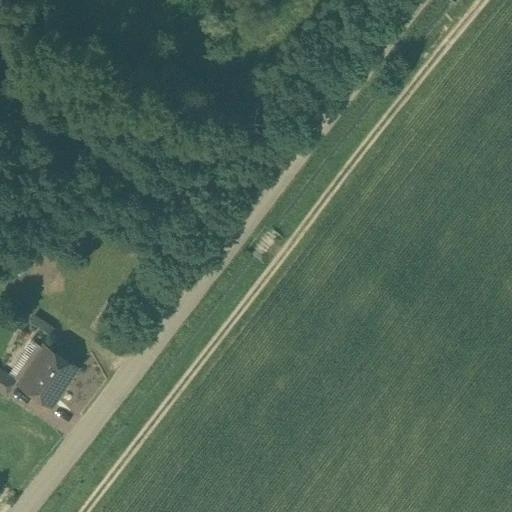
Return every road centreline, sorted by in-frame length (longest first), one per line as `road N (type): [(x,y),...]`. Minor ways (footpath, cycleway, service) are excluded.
road 1 (track): [(83,511),(480,0)]
road 2 (unclassified): [(415,0),(23,511)]
